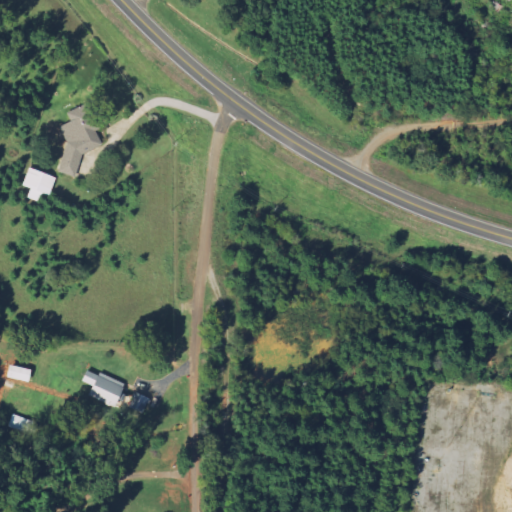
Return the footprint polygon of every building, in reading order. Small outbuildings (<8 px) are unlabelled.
[(61,173),(80,178),(86,155),(106,143),(101,135),(103,127),(89,103),(71,113),(68,123),(62,126),(69,140),(61,173)] [(29,198),(48,205),(58,177),(31,168),(25,187),(32,189),(29,198)] [(94,387),(90,396),(120,407),(129,385),(91,370),(86,383),(94,387)] [(152,397),(137,393),(133,409),(148,413),(152,397)] [(12,429),(33,433),(36,420),(15,415),(12,429)]
